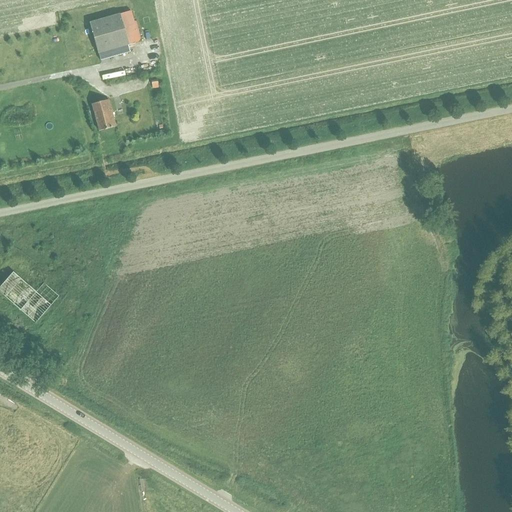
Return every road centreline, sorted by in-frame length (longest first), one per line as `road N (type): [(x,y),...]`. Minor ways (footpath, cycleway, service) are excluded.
road 1 (unclassified): [(0,211),(511,111)]
road 2 (tertiary): [(236,511),(0,368)]
